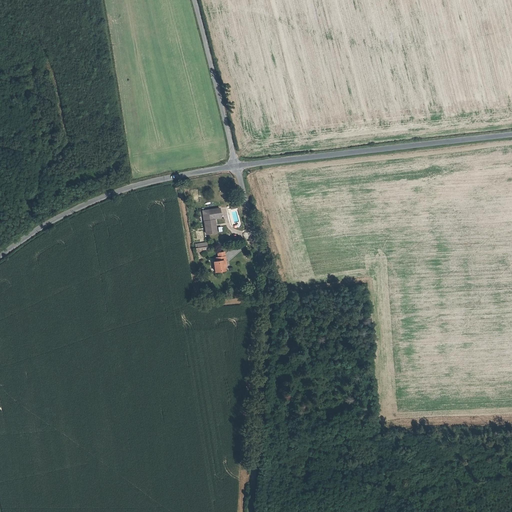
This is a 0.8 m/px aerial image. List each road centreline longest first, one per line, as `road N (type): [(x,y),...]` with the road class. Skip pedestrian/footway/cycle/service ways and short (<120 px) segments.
road 1 (unclassified): [(237,165),(271,301),(250,511)]
road 2 (unclassified): [(237,165),(511,136)]
road 3 (unclassified): [(0,257),(106,195),(237,165)]
road 4 (unclassified): [(194,0),(237,165)]
